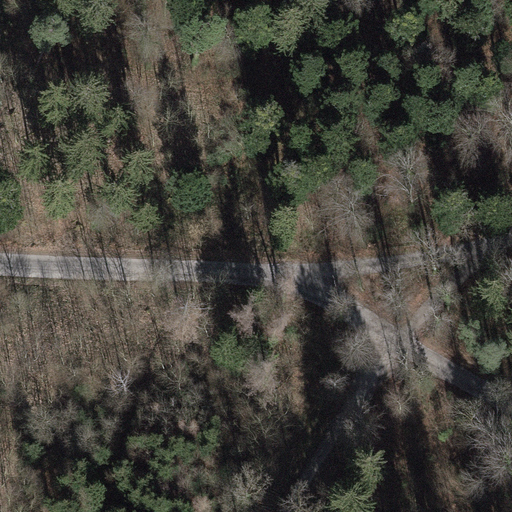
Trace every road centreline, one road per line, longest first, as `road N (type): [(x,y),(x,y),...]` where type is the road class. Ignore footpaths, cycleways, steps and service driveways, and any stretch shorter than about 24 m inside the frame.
road 1 (unclassified): [(0,263),(271,275),(339,303),(511,404)]
road 2 (track): [(511,241),(458,280),(400,342),(291,511)]
road 3 (track): [(511,239),(271,275)]
